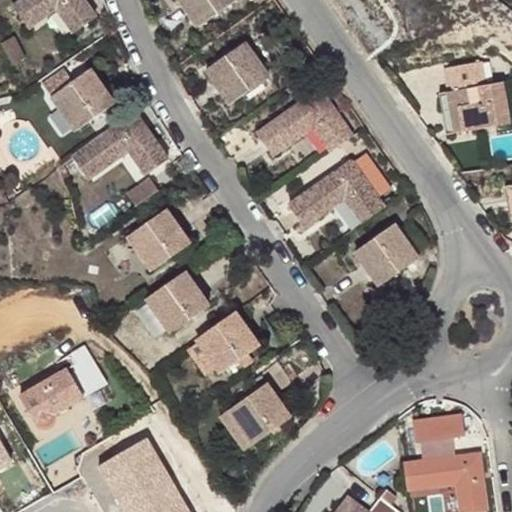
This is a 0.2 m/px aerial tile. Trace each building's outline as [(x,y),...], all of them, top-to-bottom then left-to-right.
[(98,16),(86,0),(22,0),(17,4),(32,26),(59,8),(75,31),(98,16)] [(230,0),(187,0),(203,20),(230,0)] [(278,76),(252,42),(213,71),(238,105),(278,76)] [(441,92),(444,113),(456,111),(459,134),(511,125),(504,82),(488,85),(483,61),(448,68),(452,90),(441,92)] [(116,100),(92,67),(55,93),(78,126),(116,100)] [(332,155),(354,139),(319,91),(257,136),(272,156),(311,130),(332,155)] [(171,157),(138,109),(75,151),(92,176),(131,150),(148,172),(171,157)] [(444,113),(448,136),(459,134),(456,111),(444,113)] [(363,223),(386,206),(352,157),(287,203),(304,227),(344,199),(363,223)] [(143,206),(167,190),(157,175),(132,191),(143,206)] [(191,243),(166,209),(129,234),(153,269),(191,243)] [(420,257),(396,224),(355,252),(381,286),(420,257)] [(211,304),(186,270),(149,297),(171,331),(211,304)] [(260,343),(235,309),(196,336),(214,364),(219,371),(260,343)] [(214,364),(196,336),(184,345),(204,371),(214,364)] [(115,393),(91,354),(68,368),(75,380),(29,405),(38,424),(39,427),(39,430),(42,433),(47,437),(52,436),(57,433),(60,429),(61,425),(92,408),(92,407),(115,393)] [(289,419),(266,384),(228,410),(252,444),(289,419)] [(408,463),(392,464),(395,494),(441,490),(444,511),(470,511),(464,457),(439,460),(437,443),(450,442),(448,421),(398,427),(401,447),(406,447),(408,463)] [(0,463),(15,455),(0,429),(0,463)] [(137,511),(198,511),(157,437),(110,463),(137,511)] [(382,511),(363,498),(350,511),(348,511),(332,501),(322,511),(382,511)]
